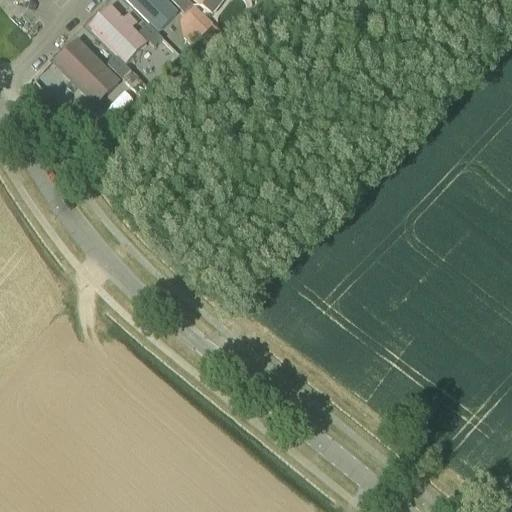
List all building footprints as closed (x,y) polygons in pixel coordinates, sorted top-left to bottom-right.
[(185,19),(164,0),(122,0),(165,40),(185,19)] [(171,0),(170,2),(185,16),(193,8),(185,0),(171,0)] [(147,49),(110,10),(90,30),(128,68),(147,49)] [(138,34),(153,49),(161,40),(147,26),(138,34)] [(121,84),(76,43),(53,67),(98,108),(121,84)] [(122,82),(130,73),(115,58),(107,67),(122,82)]
